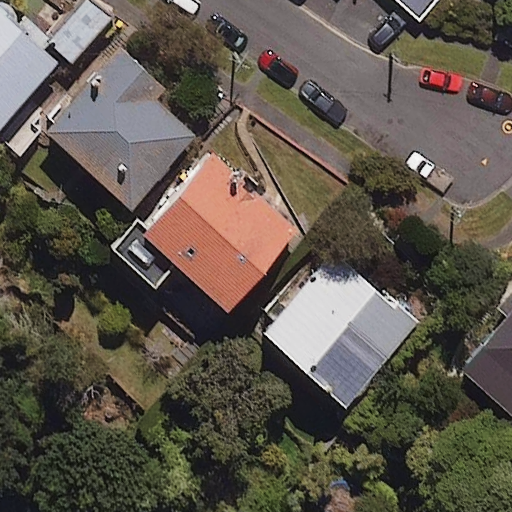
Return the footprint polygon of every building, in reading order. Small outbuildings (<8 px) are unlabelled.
[(0,4),(0,120),(59,55),(66,62),(109,15),(93,0),(84,0),(44,45),(0,4)] [(399,0),(420,19),(436,0),(399,0)] [(162,85),(116,46),(44,131),(131,205),(195,130),(153,95),(162,85)] [(294,228),(208,151),(144,223),(138,217),(112,246),(153,283),(173,260),(224,306),(294,228)] [(416,324),(337,247),(261,325),(340,402),(416,324)] [(511,307),(462,364),(511,408),(511,307)]
